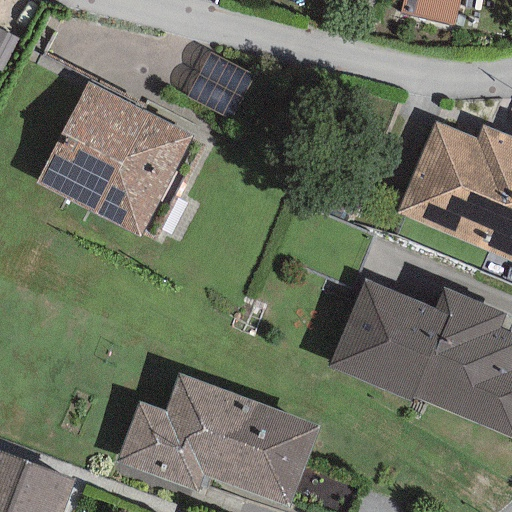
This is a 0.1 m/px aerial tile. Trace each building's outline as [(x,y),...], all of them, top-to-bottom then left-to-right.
[(416,0),(415,21),(466,25),(468,0),(416,0)] [(191,137),(86,83),(34,183),(139,237),(191,137)] [(511,136),(481,125),(476,140),(434,122),(395,213),(511,262),(511,136)] [(504,314),(442,289),(434,308),(363,279),(328,365),(511,439),(511,335),(498,330),(504,314)] [(318,424),(177,375),(164,413),(136,403),(113,468),(195,497),(202,475),(290,506),(318,424)] [(60,511),(72,481),(0,453),(0,511),(60,511)]
